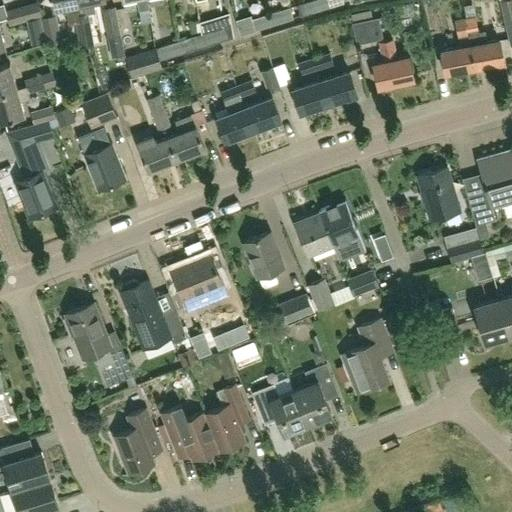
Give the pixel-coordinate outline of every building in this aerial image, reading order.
[(82,14),(78,0),(50,0),(53,10),(66,7),(69,24),(75,23),(77,32),(92,29),(89,14),(89,13),(82,14)] [(96,12),(94,1),(101,0),(78,0),(82,14),(89,13),(89,14),(96,12)] [(136,0),(139,10),(150,8),(147,0),(136,0)] [(315,12),(311,0),(296,5),(300,17),(315,12)] [(327,0),(312,0),(311,0),(315,12),(330,7),(327,0)] [(511,0),(504,0),(502,1),(511,46),(511,45),(511,0)] [(22,8),(25,21),(41,16),(37,1),(21,6),(22,8)] [(479,32),(476,16),(473,4),(464,6),(466,18),(465,18),(468,34),(470,45),(474,67),(503,62),(499,40),(487,42),(485,30),(479,32)] [(108,38),(122,35),(116,5),(102,8),(108,38)] [(21,6),(5,11),(7,19),(9,26),(25,21),(22,8),(21,6)] [(265,15),(269,27),(293,19),(289,7),(265,15)] [(371,10),(351,14),(357,44),(383,38),(379,18),(372,19),(371,10)] [(269,27),(265,15),(251,19),(249,11),(234,16),(241,36),(269,27)] [(420,36),(430,37),(432,14),(422,13),(420,36)] [(60,40),(56,15),(42,19),(47,43),(55,41),(58,55),(64,53),(61,40),(60,40)] [(465,18),(453,20),(457,36),(468,34),(465,18)] [(307,24),(312,41),(331,35),(326,19),(307,24)] [(191,35),(201,32),(199,21),(189,23),(191,35)] [(231,25),(202,34),(206,47),(234,38),(231,25)] [(92,29),(77,32),(80,48),(95,45),(92,29)] [(206,47),(202,34),(179,41),(183,54),(206,47)] [(158,38),(160,47),(156,48),(160,61),(183,54),(179,41),(171,43),(169,35),(158,38)] [(379,43),(382,62),(373,64),(378,86),(413,79),(409,56),(397,59),(393,40),(379,43)] [(474,67),(470,45),(441,51),(445,73),(474,67)] [(156,47),(153,48),(124,57),(131,78),(162,68),(160,61),(156,48),(156,47)] [(330,53),(314,58),(318,70),(334,65),(330,53)] [(318,70),(314,58),(298,63),(301,76),(318,70)] [(0,93),(17,89),(17,88),(10,63),(0,65),(0,93)] [(273,67),(280,87),(291,83),(284,63),(273,67)] [(280,87),(273,67),(260,72),(265,85),(268,91),(280,87)] [(45,88),(58,84),(60,84),(56,70),(25,79),(26,86),(27,86),(25,80),(41,76),(45,88)] [(350,72),(321,81),(328,103),(357,94),(350,72)] [(17,88),(17,89),(0,93),(0,122),(25,115),(21,102),(31,99),(29,93),(58,84),(45,88),(41,76),(25,80),(27,86),(26,86),(23,87),(17,88)] [(251,79),(236,85),(241,98),(256,92),(252,79),(251,79)] [(328,103),(321,81),(292,90),(299,112),(328,103)] [(236,85),(220,91),(228,115),(216,119),(225,141),(253,130),(245,108),(241,98),(236,85)] [(85,100),(92,124),(116,116),(108,92),(85,100)] [(172,125),(160,94),(152,96),(164,127),(172,125)] [(164,127),(152,96),(146,99),(158,130),(164,127)] [(245,108),(253,130),(281,119),(273,98),(245,108)] [(51,105),(30,112),(34,124),(34,126),(48,122),(55,120),(51,105)] [(70,106),(54,112),(60,127),(76,120),(70,106)] [(175,121),(179,133),(168,138),(176,159),(204,149),(196,127),(195,127),(191,115),(175,121)] [(25,143),(11,148),(23,178),(15,181),(29,217),(56,206),(42,170),(37,156),(42,154),(37,139),(36,138),(37,138),(34,126),(34,124),(20,128),(25,143)] [(93,130),(77,136),(84,154),(99,190),(126,179),(111,143),(100,147),(93,130)] [(168,138),(157,142),(154,134),(137,141),(140,148),(148,170),(176,159),(168,138)] [(483,184),(465,189),(476,226),(495,220),(492,209),(511,202),(511,149),(511,150),(476,160),(483,184)] [(447,167),(418,176),(431,219),(459,210),(447,167)] [(333,245),(340,263),(365,253),(344,201),(319,211),(333,245)] [(333,245),(319,211),(294,221),(308,255),(333,245)] [(438,232),(439,243),(472,238),(470,227),(438,232)] [(285,267),(270,231),(243,242),(258,278),(259,277),(285,267)] [(394,256),(385,232),(373,237),(382,260),(394,256)] [(480,238),(448,247),(452,262),(483,253),(481,243),(480,238)] [(171,271),(177,287),(168,291),(176,311),(196,303),(194,296),(209,290),(210,294),(214,295),(221,292),(222,288),(221,285),(223,285),(211,255),(171,271)] [(372,268),(346,279),(353,296),(379,286),(372,268)] [(324,278),(307,285),(318,311),(334,304),(324,278)] [(176,311),(163,317),(147,280),(138,284),(137,281),(133,280),(125,283),(124,286),(125,289),(121,291),(144,348),(170,337),(173,343),(187,338),(176,311)] [(287,299),(280,303),(283,311),(272,316),(276,327),(313,312),(305,292),(287,299)] [(511,295),(500,299),(510,336),(511,335),(511,295)] [(510,336),(500,299),(475,306),(485,343),(510,336)] [(114,330),(106,333),(93,302),(65,313),(83,357),(107,348),(114,365),(102,369),(108,385),(126,378),(129,387),(136,384),(114,330)] [(447,337),(459,333),(451,306),(439,311),(447,337)] [(366,345),(342,354),(357,392),(389,379),(376,347),(389,341),(380,318),(359,327),(366,345)] [(244,323),(228,330),(234,343),(249,336),(244,323)] [(202,333),(191,338),(198,357),(210,352),(202,333)] [(318,336),(311,339),(315,349),(322,346),(318,336)] [(324,346),(311,351),(316,363),(329,358),(324,346)] [(196,361),(192,349),(177,355),(182,367),(196,361)] [(235,375),(227,351),(217,354),(225,378),(235,375)] [(293,389),(307,424),(332,415),(323,393),(336,388),(326,363),(304,371),(309,383),(293,389)] [(204,411),(203,412),(219,451),(245,440),(238,423),(249,418),(235,383),(216,391),(223,406),(205,413),(204,411)] [(307,424),(293,389),(278,396),(273,384),(252,393),(262,418),(275,412),(283,434),(307,424)] [(160,412),(165,423),(157,426),(164,443),(172,440),(174,447),(185,443),(192,460),(217,450),(218,451),(219,451),(203,412),(187,418),(182,404),(160,412)] [(144,436),(155,432),(147,409),(127,416),(132,429),(113,436),(127,474),(154,465),(144,436)] [(16,442),(0,447),(0,477),(8,475),(12,490),(50,478),(42,451),(21,457),(16,442)] [(19,511),(41,511),(43,509),(52,506),(59,504),(50,478),(12,490),(19,511)] [(421,506),(423,511),(437,511),(443,510),(439,500),(421,506)]
